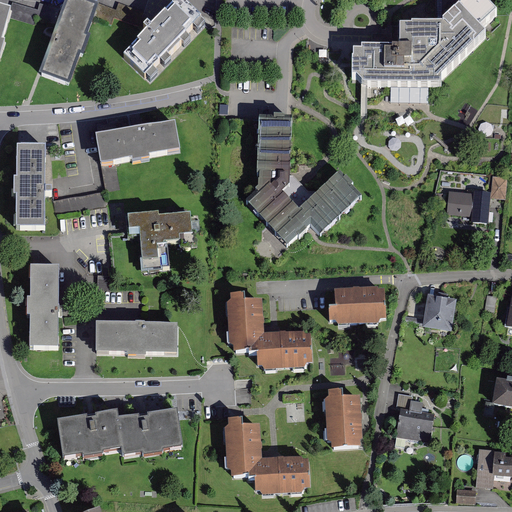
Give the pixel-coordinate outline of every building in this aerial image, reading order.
[(107,13),(70,0),(43,76),(80,89),(107,13)] [(208,22),(185,0),(182,0),(125,60),(149,83),(208,22)] [(498,17),(482,0),(468,0),(443,24),(412,24),(412,25),(400,26),(400,46),(387,46),(362,46),(362,50),(352,50),(352,81),(356,80),(364,88),(442,90),(442,83),(486,38),(481,32),(498,17)] [(0,69),(19,16),(0,8),(0,69)] [(292,126),(259,125),(258,187),(246,203),(287,246),(298,236),(300,238),(311,227),(320,237),(364,197),(354,186),(357,184),(347,172),(345,175),(341,169),(298,208),(283,193),(290,186),(292,126)] [(185,156),(180,126),(99,140),(104,171),(185,156)] [(45,146),(16,146),(17,231),(45,231),(45,146)] [(509,181),(495,180),(494,191),(508,192),(509,181)] [(490,224),(492,195),(475,193),(475,197),(450,195),(448,214),(472,217),(471,222),(490,224)] [(56,200),(57,213),(106,207),(105,194),(56,200)] [(205,214),(136,219),(140,276),(177,273),(176,250),(207,248),(205,214)] [(59,272),(30,272),(29,350),(58,351),(59,272)] [(390,294),(330,297),(332,331),(392,328),(390,294)] [(268,298),(230,299),(232,358),(259,357),(270,356),(269,339),(268,298)] [(463,305),(435,299),(429,329),(457,335),(463,305)] [(188,331),(99,328),(98,357),(187,360),(188,331)] [(313,338),(269,339),(270,356),(259,357),(260,376),(314,374),(313,338)] [(511,386),(498,385),(495,412),(511,413),(511,386)] [(370,450),(368,395),(328,397),(330,452),(370,450)] [(428,401),(407,398),(401,437),(437,442),(440,419),(426,417),(428,401)] [(188,414),(126,423),(130,453),(131,462),(194,452),(188,414)] [(125,417),(59,427),(64,463),(130,453),(126,423),(125,417)] [(272,429),(236,430),(238,481),(259,480),(274,479),(273,463),(272,429)] [(483,493),(462,491),(461,503),(499,506),(500,489),(511,489),(511,455),(485,454),(483,493)] [(310,462),(273,463),(274,479),(259,480),(259,494),(311,492),(310,462)] [(38,511),(33,498),(7,508),(8,511),(38,511)]
